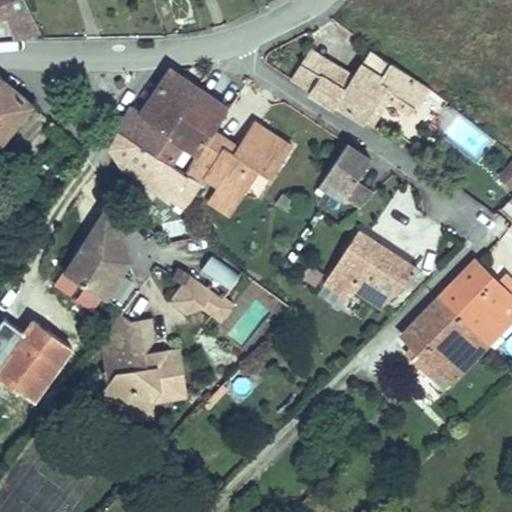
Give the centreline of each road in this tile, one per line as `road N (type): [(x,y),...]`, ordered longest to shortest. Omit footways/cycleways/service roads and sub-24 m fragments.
road 1 (unknown): [(229,43),(477,211),(501,244),(483,279),(260,511)]
road 2 (residential): [(311,0),(229,43),(132,54),(0,54)]
road 3 (unknown): [(107,130),(0,322)]
